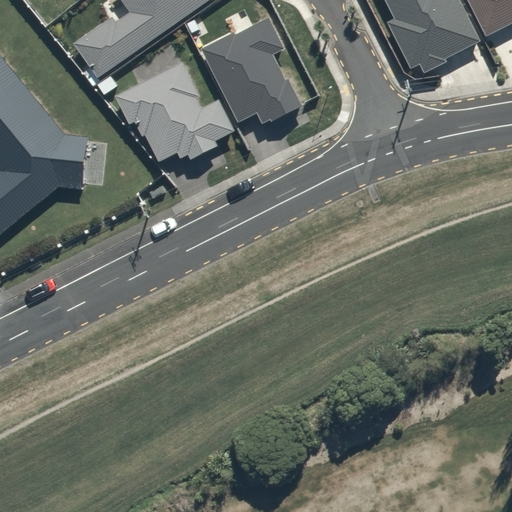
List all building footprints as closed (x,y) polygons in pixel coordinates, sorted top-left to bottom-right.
[(101,79),(215,0),(124,0),(134,14),(119,24),(115,19),(78,45),(101,79)] [(448,61),(483,43),(460,0),(386,0),(398,21),(391,25),(413,70),(421,67),(426,75),(449,64),(448,61)] [(237,35),(205,51),(241,123),(260,115),(266,125),(273,121),(274,123),(306,108),(292,79),(289,81),(276,56),(289,51),(273,19),(238,37),(237,35)] [(0,237),(63,186),(86,189),(92,139),(68,137),(0,52),(0,237)] [(149,136),(163,163),(181,154),(184,160),(192,157),(194,161),(221,147),(219,142),(238,133),(222,102),(204,110),(200,99),(203,98),(186,64),(119,98),(133,126),(138,123),(145,137),(149,136)]
